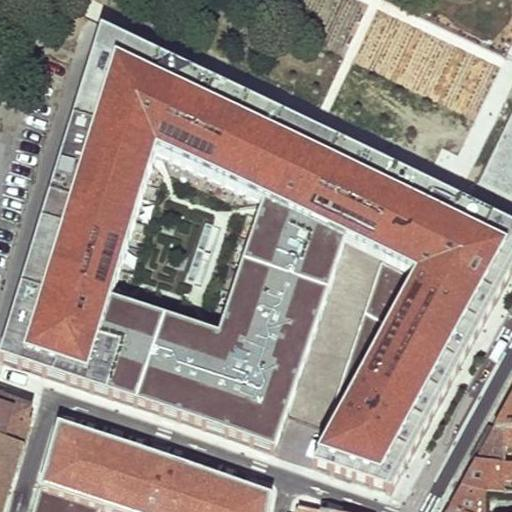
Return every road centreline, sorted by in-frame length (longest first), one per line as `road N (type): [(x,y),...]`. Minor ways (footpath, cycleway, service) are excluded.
road 1 (residential): [(288,478),(52,403),(19,511)]
road 2 (residential): [(426,511),(511,353)]
